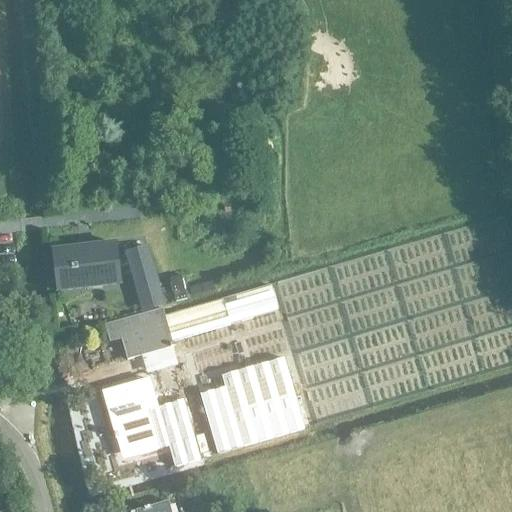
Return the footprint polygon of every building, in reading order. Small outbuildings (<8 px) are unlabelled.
[(53,252),(57,292),(121,284),(116,244),(53,252)] [(145,311),(162,306),(147,249),(129,254),(145,311)] [(128,360),(142,356),(175,347),(172,338),(278,309),(272,286),(166,316),(164,309),(105,325),(108,338),(121,334),(128,360)] [(285,359),(222,377),(242,448),(306,430),(285,359)] [(140,381),(102,393),(116,440),(118,439),(122,451),(137,447),(140,455),(169,447),(175,467),(201,460),(184,401),(158,408),(150,379),(140,381)] [(218,379),(188,388),(208,458),(238,449),(218,379)] [(168,503),(135,511),(170,511),(169,506),(181,503),(178,494),(166,498),(168,503)]
